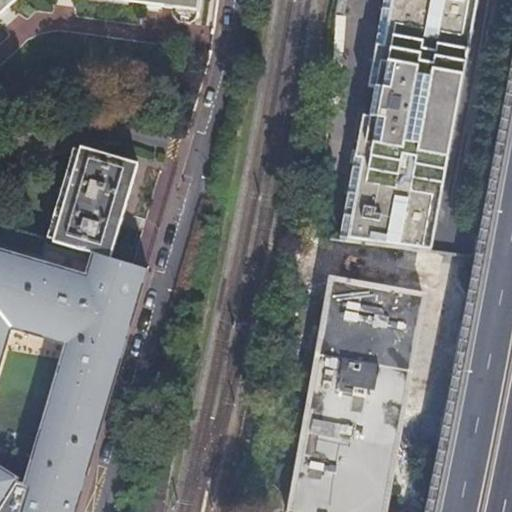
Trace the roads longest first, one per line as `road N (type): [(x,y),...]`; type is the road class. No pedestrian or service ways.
road 1 (residential): [(231,0),(101,511)]
road 2 (motorway): [(511,219),(456,511)]
road 3 (unknown): [(224,49),(68,24),(29,36),(0,61)]
road 4 (primary): [(511,360),(485,511)]
